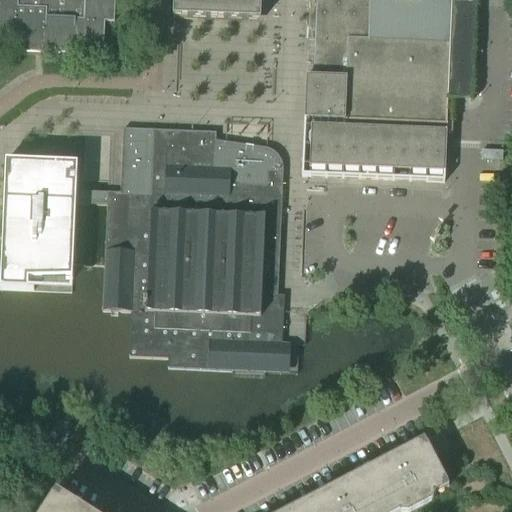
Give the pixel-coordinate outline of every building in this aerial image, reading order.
[(27,0),(21,1),(22,11),(37,13),(50,12),(50,7),(37,5),(36,0),(27,0)] [(70,0),(70,11),(96,12),(96,21),(116,22),(116,0),(70,0)] [(172,0),(172,21),(259,24),(260,0),(172,0)] [(316,0),(311,119),(306,120),(303,125),(301,178),(444,184),(447,101),(472,101),(476,6),(451,5),(451,0),(316,0)] [(2,244),(0,279),(0,291),(34,293),(34,279),(72,281),(73,266),(73,261),(73,252),(75,206),(83,206),(99,207),(106,207),(104,268),(104,270),(104,278),(103,281),(102,314),(131,315),(129,360),(169,361),(168,370),(233,373),(233,364),(276,366),(277,346),(282,346),(283,316),(283,315),(284,298),(261,297),(262,276),(278,276),(283,173),(282,173),(283,169),(280,161),(275,154),(267,150),(225,144),(224,154),(214,154),(215,135),(123,131),(120,196),(113,195),(110,195),(108,195),(107,195),(84,194),(76,194),(76,187),(76,182),(76,181),(77,167),(5,163),(5,164),(3,211),(3,221),(2,237),(2,244)] [(396,511),(446,486),(426,446),(299,511),(396,511)] [(71,511),(52,500),(43,511),(71,511)]
